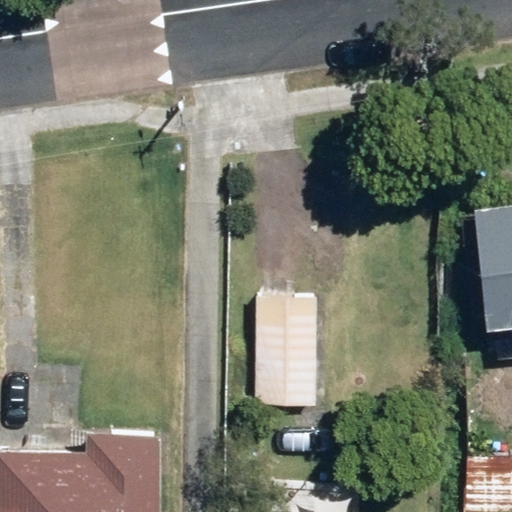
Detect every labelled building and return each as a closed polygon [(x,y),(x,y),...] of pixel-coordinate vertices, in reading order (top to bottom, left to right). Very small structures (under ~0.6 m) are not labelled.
[(511,182),(493,184),(498,300),(511,299),(511,182)] [(326,285),(264,282),(259,391),(321,394),(326,285)] [(170,511),(174,409),(102,407),(101,435),(5,431),(2,511),(170,511)] [(511,511),(511,452),(468,450),(464,511),(511,511)] [(384,511),(384,507),(345,506),(346,478),(235,475),(234,511),(384,511)]
